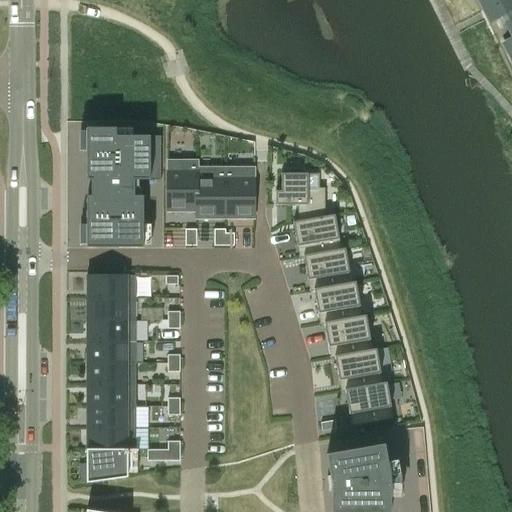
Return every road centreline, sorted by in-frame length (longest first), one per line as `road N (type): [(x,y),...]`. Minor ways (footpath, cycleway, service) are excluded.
road 1 (residential): [(311,511),(300,375),(272,280),(249,263),(192,261)]
road 2 (residential): [(191,511),(192,261)]
road 3 (secondary): [(21,483),(22,260)]
road 4 (secondary): [(22,260),(21,83)]
road 5 (residential): [(192,261),(22,260)]
